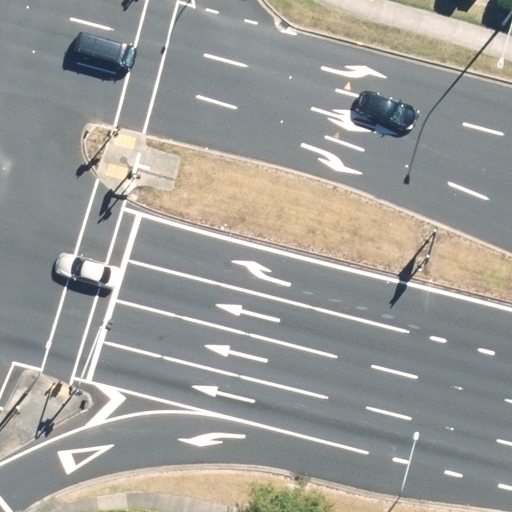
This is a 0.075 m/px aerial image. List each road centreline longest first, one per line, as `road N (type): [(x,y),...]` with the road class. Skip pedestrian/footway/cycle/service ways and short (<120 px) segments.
road 1 (primary): [(511,409),(0,267)]
road 2 (primary): [(511,430),(357,421),(259,427),(147,443),(33,472),(0,490)]
road 3 (primary): [(0,41),(291,118)]
road 4 (primary): [(291,118),(511,192)]
road 5 (primary): [(231,0),(291,118)]
